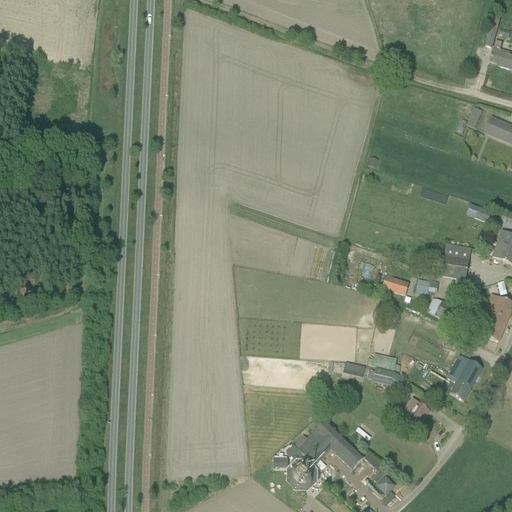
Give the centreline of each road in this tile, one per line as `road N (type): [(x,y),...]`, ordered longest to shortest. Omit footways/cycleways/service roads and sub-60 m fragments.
road 1 (secondary): [(127,511),(150,0)]
road 2 (secondary): [(133,0),(111,511)]
road 3 (track): [(203,0),(364,62),(511,104)]
road 4 (residential): [(388,511),(461,437),(511,345)]
